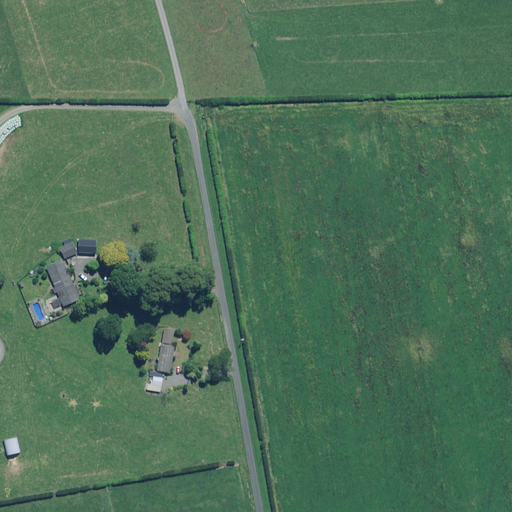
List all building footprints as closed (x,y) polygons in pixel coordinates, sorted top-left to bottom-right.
[(95,254),(95,241),(78,241),(77,258),(92,258),(92,254),(95,254)] [(76,254),(72,243),(61,248),(65,259),(76,254)] [(63,307),(79,301),(63,261),(47,268),(54,287),(52,288),(54,294),(57,293),(63,307)] [(174,330),(164,329),(162,343),(172,345),(174,330)] [(173,347),(160,345),(156,371),(169,373),(173,347)] [(160,393),(163,374),(149,372),(149,377),(153,378),(152,386),(147,385),(146,391),(160,393)] [(20,453),(16,439),(4,441),(7,456),(20,453)]
